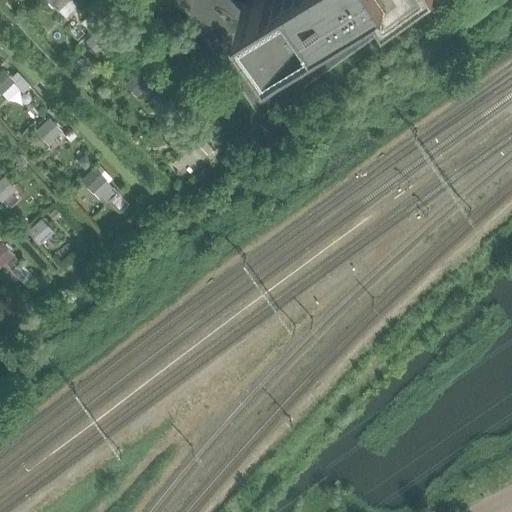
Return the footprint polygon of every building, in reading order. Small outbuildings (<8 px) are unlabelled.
[(178,0),(261,117),(426,0),(178,0)] [(86,18),(81,22),(88,30),(93,26),(86,18)] [(139,71),(117,87),(130,104),(152,88),(139,71)] [(48,117),(34,131),(46,144),(61,131),(48,117)] [(202,137),(192,146),(203,158),(213,149),(202,137)] [(84,154),(76,162),(84,170),(92,162),(84,154)] [(91,169),(68,185),(81,202),(103,186),(91,169)] [(3,176),(0,178),(0,201),(14,189),(3,176)] [(40,220),(27,232),(37,243),(50,231),(40,220)] [(0,238),(0,263),(13,251),(0,238)]
